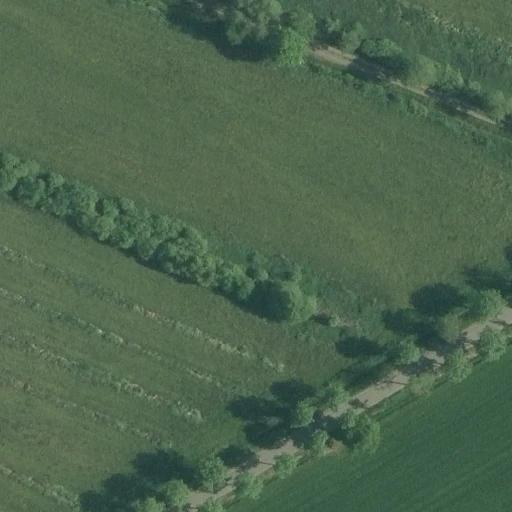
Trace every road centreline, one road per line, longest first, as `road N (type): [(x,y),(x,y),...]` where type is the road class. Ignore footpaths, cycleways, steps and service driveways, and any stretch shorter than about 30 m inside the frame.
road 1 (unclassified): [(511,310),(178,511)]
road 2 (track): [(202,0),(511,127)]
